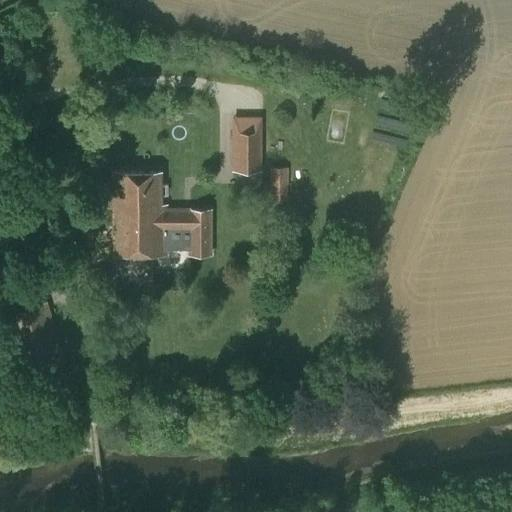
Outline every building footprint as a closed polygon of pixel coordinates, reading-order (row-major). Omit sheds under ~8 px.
[(259,129),(233,129),(233,170),(259,170),(259,129)] [(270,167),(270,200),(287,200),(287,167),(270,167)] [(161,203),(162,203),(162,170),(112,170),(112,254),(150,254),(150,209),(161,209),(161,203)] [(166,203),(162,203),(161,203),(161,209),(150,209),(150,254),(166,254),(166,248),(187,248),(187,254),(211,254),(211,207),(166,207),(166,203)] [(66,367),(47,300),(4,313),(23,379),(66,367)]
